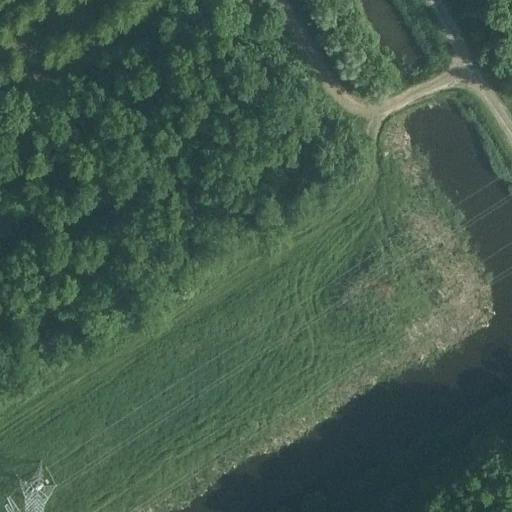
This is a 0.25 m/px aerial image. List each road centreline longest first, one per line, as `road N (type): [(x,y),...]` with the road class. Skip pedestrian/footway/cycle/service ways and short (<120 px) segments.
road 1 (track): [(378,110),(368,189),(0,429)]
road 2 (unknown): [(423,0),(511,142)]
